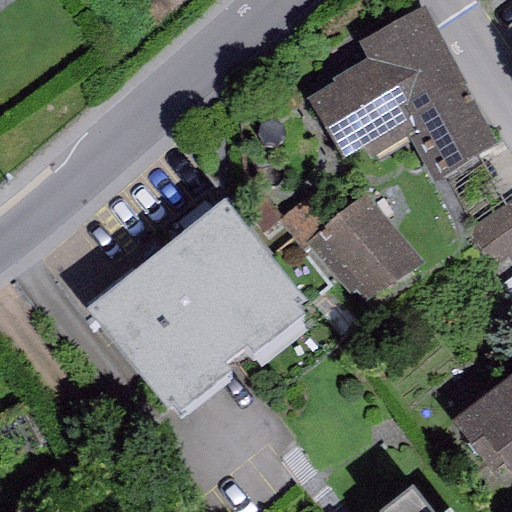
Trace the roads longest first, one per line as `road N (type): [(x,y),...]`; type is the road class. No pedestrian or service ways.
road 1 (unknown): [(6,241),(138,413),(184,445),(238,448),(296,431)]
road 2 (residential): [(0,245),(112,165),(278,0)]
road 3 (residential): [(447,0),(511,103)]
